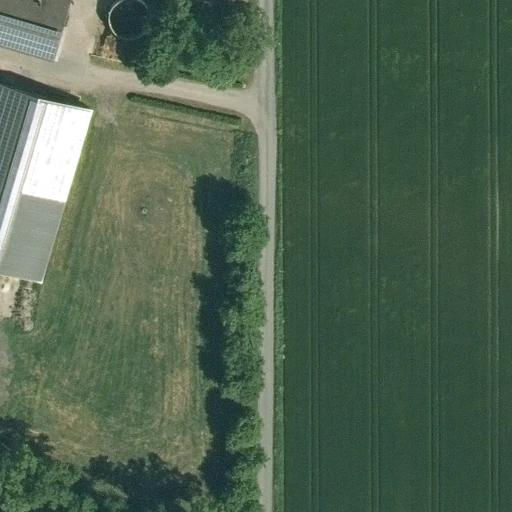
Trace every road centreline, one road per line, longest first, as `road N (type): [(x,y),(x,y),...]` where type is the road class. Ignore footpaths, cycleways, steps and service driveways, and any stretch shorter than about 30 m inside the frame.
road 1 (track): [(263,511),(265,0)]
road 2 (track): [(0,58),(263,106)]
